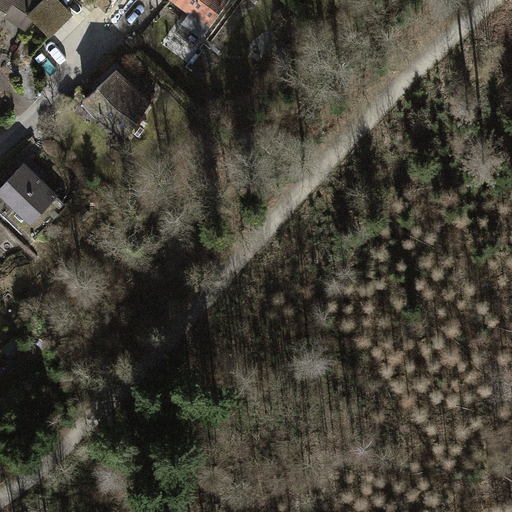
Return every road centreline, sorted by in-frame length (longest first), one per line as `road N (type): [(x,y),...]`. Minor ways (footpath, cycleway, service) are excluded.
road 1 (track): [(0,496),(72,438),(391,93),(492,0)]
road 2 (residential): [(0,147),(105,32)]
